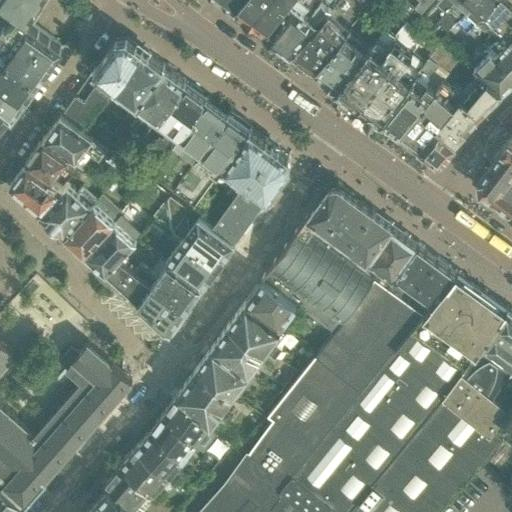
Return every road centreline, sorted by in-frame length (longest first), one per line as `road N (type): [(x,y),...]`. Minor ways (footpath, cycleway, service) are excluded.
road 1 (residential): [(339,135),(159,374)]
road 2 (residential): [(159,374),(78,292),(76,268),(0,199)]
road 3 (residential): [(152,0),(339,135)]
road 4 (residential): [(0,162),(114,0)]
road 5 (residential): [(159,374),(45,511)]
road 6 (residential): [(511,98),(429,200)]
